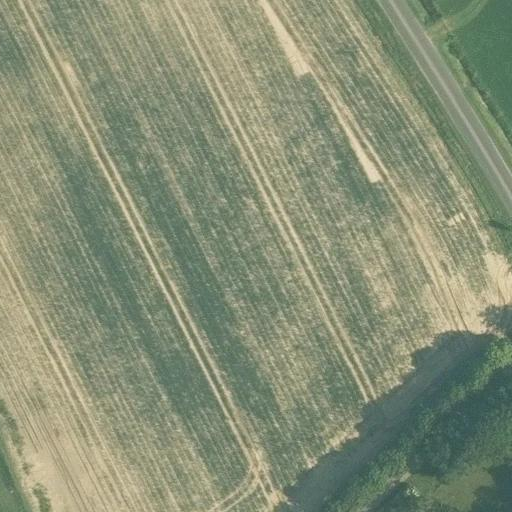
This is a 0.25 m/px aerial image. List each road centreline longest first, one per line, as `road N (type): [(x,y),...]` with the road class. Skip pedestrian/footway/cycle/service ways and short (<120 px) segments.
road 1 (tertiary): [(511,192),(394,0)]
road 2 (unknown): [(511,363),(351,511)]
